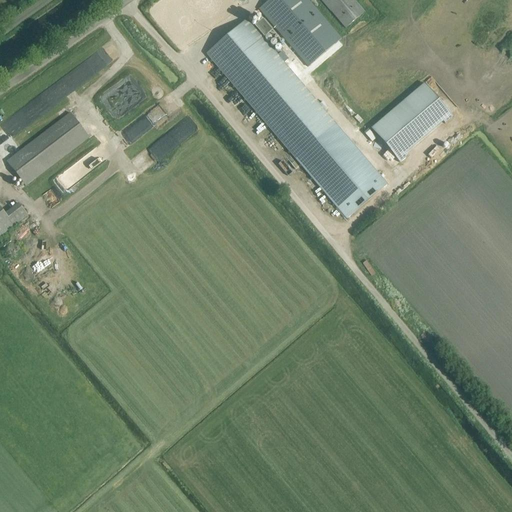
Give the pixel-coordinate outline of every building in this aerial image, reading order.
[(272,0),(260,10),(301,60),(307,68),(341,39),(307,0),(320,0),(345,29),(363,13),(352,0),(272,0)] [(247,20),(206,55),(346,220),(387,185),(247,20)] [(264,38),(272,32),(262,20),(254,27),(264,38)] [(301,60),(297,63),(303,71),(307,68),(301,60)] [(404,154),(442,122),(444,125),(452,118),(424,84),(370,130),(399,163),(407,157),(404,154)] [(359,106),(368,100),(365,95),(356,101),(359,106)] [(42,100),(12,117),(19,129),(49,112),(42,100)] [(25,187),(89,138),(70,114),(6,163),(25,187)] [(66,194),(93,174),(83,161),(56,180),(66,194)] [(5,215),(0,209),(0,237),(28,216),(18,204),(5,215)]
